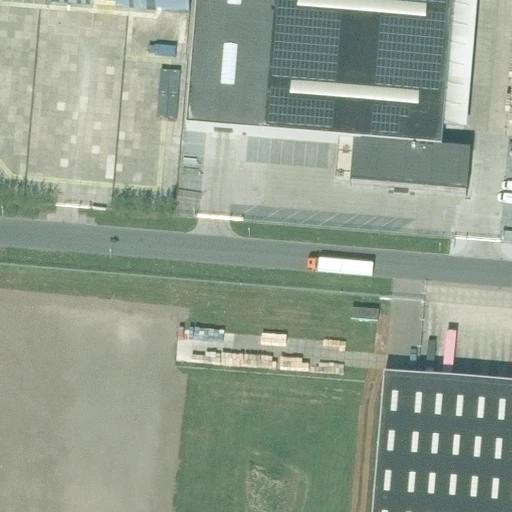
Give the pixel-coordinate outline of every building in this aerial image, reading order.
[(189,14),(190,0),(46,0),(46,2),(189,14)] [(197,0),(186,132),(260,137),(261,138),(354,146),(350,188),(467,198),(470,156),(442,153),(444,131),(454,0),(197,0)] [(137,170),(157,172),(159,154),(138,152),(137,170)] [(288,330),(287,345),(307,346),(308,332),(288,330)] [(372,511),(511,511),(511,389),(384,379),(372,511)]
